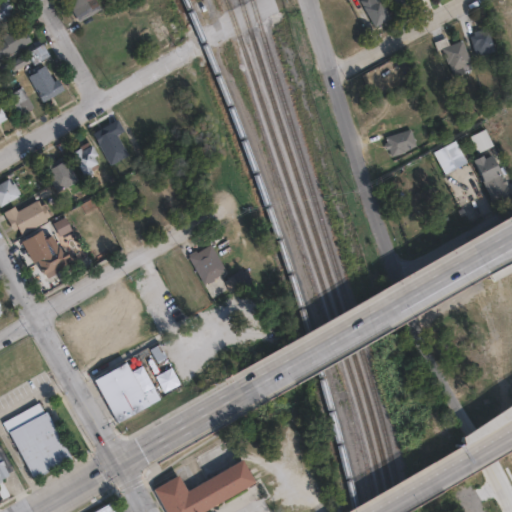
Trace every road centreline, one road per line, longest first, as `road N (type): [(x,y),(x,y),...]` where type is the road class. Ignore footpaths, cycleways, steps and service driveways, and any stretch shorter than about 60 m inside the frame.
road 1 (residential): [(509,511),(419,325),(315,0)]
road 2 (residential): [(152,511),(0,250)]
road 3 (residential): [(0,341),(241,204)]
road 4 (motorway): [(511,236),(284,370)]
road 5 (residential): [(0,157),(195,43)]
road 6 (motorway): [(284,370),(125,464)]
road 7 (residential): [(338,76),(470,0)]
